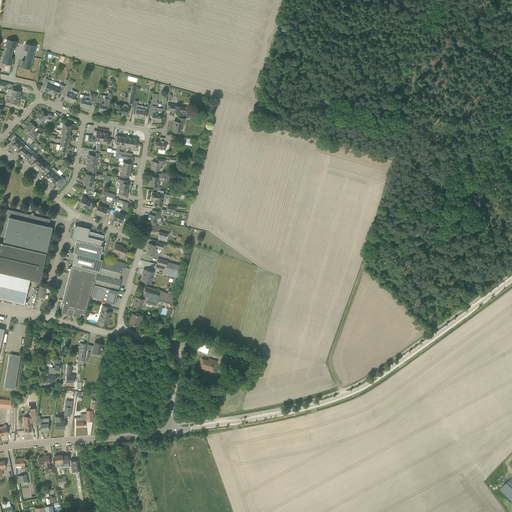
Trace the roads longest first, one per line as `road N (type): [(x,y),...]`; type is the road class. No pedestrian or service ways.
road 1 (unclassified): [(171,431),(290,411),(357,390),(511,279)]
road 2 (track): [(464,0),(458,31),(419,16),(406,60),(413,69),(409,102),(495,138)]
road 3 (unclassified): [(0,448),(171,431)]
road 4 (unclassified): [(171,431),(177,354),(120,331)]
road 5 (track): [(344,395),(327,359),(359,272)]
